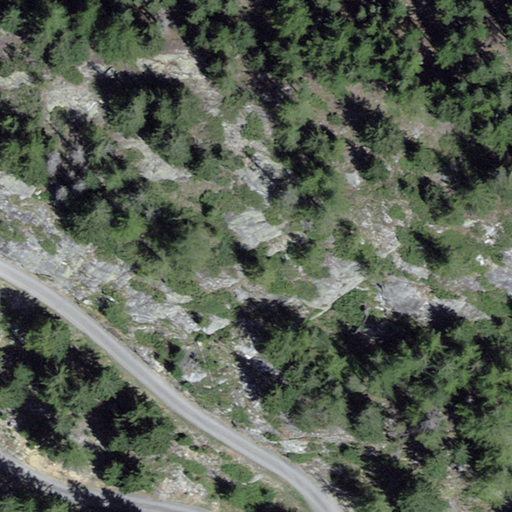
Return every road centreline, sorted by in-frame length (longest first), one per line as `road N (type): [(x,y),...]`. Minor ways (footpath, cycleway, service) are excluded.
road 1 (unclassified): [(333,511),(299,476),(195,412),(97,324),(0,269)]
road 2 (unclassified): [(0,460),(78,499),(177,511)]
